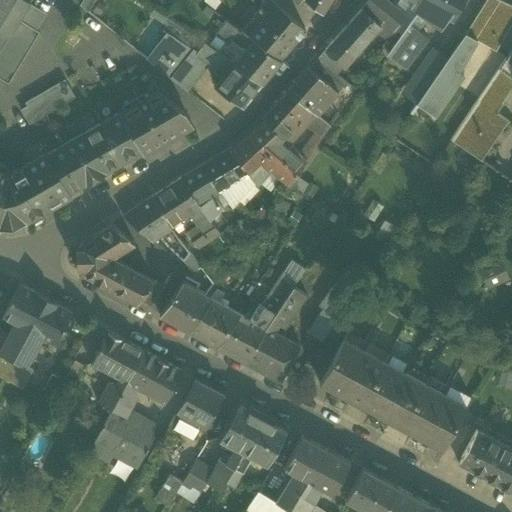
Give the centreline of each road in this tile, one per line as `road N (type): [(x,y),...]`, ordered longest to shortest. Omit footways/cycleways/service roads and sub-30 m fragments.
road 1 (residential): [(476,511),(4,254)]
road 2 (residential): [(349,0),(229,133),(4,254)]
